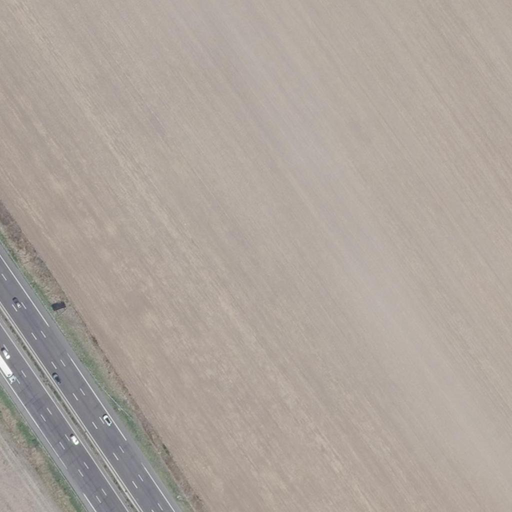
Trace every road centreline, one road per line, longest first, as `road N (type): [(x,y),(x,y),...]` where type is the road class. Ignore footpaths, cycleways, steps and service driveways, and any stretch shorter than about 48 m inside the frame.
road 1 (motorway): [(160,511),(0,275)]
road 2 (motorway): [(0,343),(116,511)]
